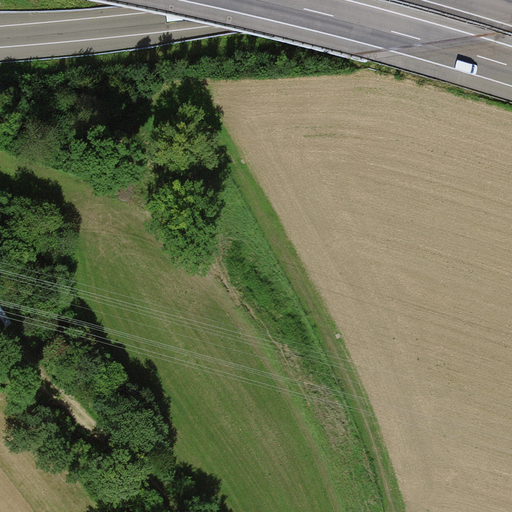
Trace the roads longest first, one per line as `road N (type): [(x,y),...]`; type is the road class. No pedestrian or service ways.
road 1 (motorway): [(0,38),(302,0)]
road 2 (motorway): [(262,0),(511,65)]
